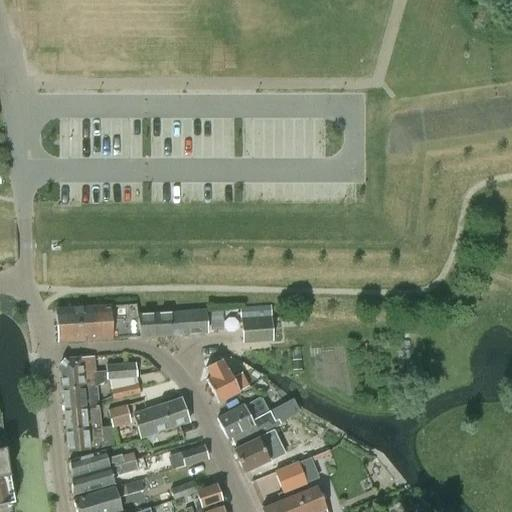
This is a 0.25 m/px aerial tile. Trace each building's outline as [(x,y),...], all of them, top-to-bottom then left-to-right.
[(138,338),(137,316),(136,305),(55,310),(58,343),(112,340),(138,338)] [(269,306),(241,308),(243,342),(271,340),(269,306)] [(204,311),(137,316),(139,338),(206,334),(204,311)] [(63,360),(60,364),(62,390),(96,387),(108,379),(108,380),(109,380),(122,379),(136,378),(136,377),(135,366),(135,363),(106,365),(107,373),(95,374),(93,357),(63,360)] [(206,380),(218,404),(219,404),(219,403),(238,393),(238,394),(239,393),(239,392),(247,388),(240,374),(232,378),(227,369),(226,370),(221,361),(222,361),(221,360),(205,368),(205,369),(206,369),(210,378),(207,380),(206,380)] [(301,360),(292,361),(292,370),(301,370),(301,360)] [(256,379),(259,376),(260,375),(253,371),(253,372),(250,375),(256,379)] [(122,379),(109,380),(111,391),(121,388),(137,385),(136,378),(122,379)] [(137,385),(121,388),(123,397),(139,393),(137,385)] [(96,387),(62,390),(64,411),(98,408),(96,387)] [(121,388),(111,391),(113,399),(123,397),(121,388)] [(152,434),(188,423),(180,399),(145,411),(133,415),(140,438),(152,434)] [(258,399),(244,407),(243,406),(216,419),(226,439),(246,430),(251,440),(280,424),(278,420),(274,422),(269,412),(268,413),(261,400),(258,399)] [(282,405),(273,410),(278,420),(280,424),(288,418),(282,405)] [(130,423),(126,406),(107,411),(112,428),(130,423)] [(98,408),(64,411),(66,431),(100,428),(98,408)] [(100,428),(66,431),(68,452),(88,451),(102,447),(113,446),(111,427),(100,428)] [(258,439),(233,451),(243,473),(268,462),(270,465),(282,460),(275,444),(263,450),(258,439)] [(184,466),(206,460),(202,447),(180,453),(184,466)] [(0,478),(9,476),(5,449),(0,449),(0,478)] [(68,461),(70,479),(117,465),(123,463),(121,456),(121,455),(106,459),(104,451),(68,461)] [(131,453),(121,456),(123,463),(134,460),(131,453)] [(117,465),(70,479),(72,496),(114,484),(111,474),(116,473),(117,475),(136,469),(134,460),(123,463),(117,465)] [(297,465),(274,474),(283,495),(306,485),(297,465)] [(9,477),(9,476),(0,478),(0,505),(7,504),(14,503),(9,477)] [(173,500),(196,492),(192,482),(170,491),(173,500)] [(72,500),(75,511),(115,511),(121,510),(118,498),(127,496),(124,485),(72,500)] [(201,508),(221,501),(215,486),(195,492),(201,508)] [(326,511),(316,487),(261,510),(261,511),(326,511)]
